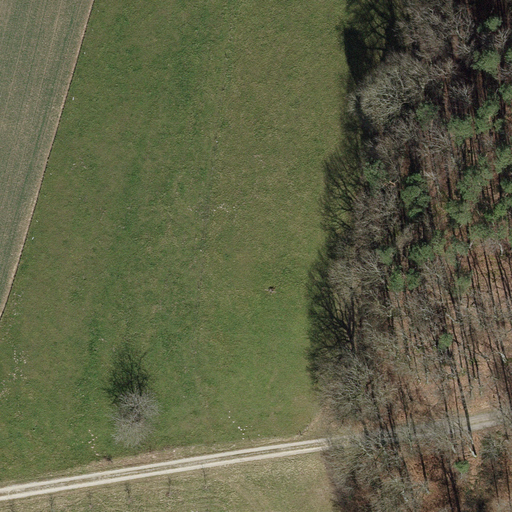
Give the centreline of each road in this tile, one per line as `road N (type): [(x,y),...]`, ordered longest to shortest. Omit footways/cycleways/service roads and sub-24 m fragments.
road 1 (track): [(511,409),(405,436),(0,492)]
road 2 (track): [(311,443),(362,357),(392,111),(429,0)]
